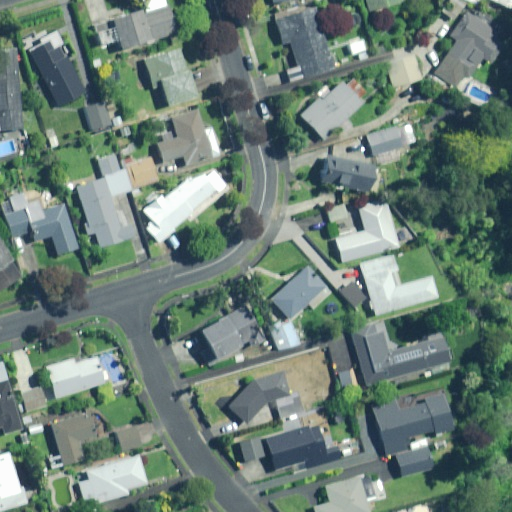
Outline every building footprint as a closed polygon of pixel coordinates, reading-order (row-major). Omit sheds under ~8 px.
[(362,0),(366,12),(399,2),(398,0),(362,0)] [(511,0),(460,0),(474,6),(476,0),(485,0),(511,11),(511,0)] [(451,21),(461,6),(453,1),(442,16),(451,21)] [(172,35),(165,5),(132,14),(131,12),(105,18),(106,21),(90,26),(96,46),(113,42),(115,50),(172,35)] [(286,43),(294,68),(282,72),(285,81),(297,77),(298,79),(330,69),(310,10),(271,23),(278,45),(286,43)] [(492,33),(464,12),(447,35),(453,40),(429,73),(450,89),(459,76),(463,79),(477,59),(484,64),(498,44),(489,38),(492,33)] [(62,57),(51,36),(24,50),(54,108),(81,94),(62,57)] [(170,51),(142,60),(140,68),(147,89),(155,87),(161,107),(191,98),(178,54),(170,51)] [(419,80),(411,53),(383,62),(391,88),(419,80)] [(0,134),(17,131),(14,72),(0,73),(0,134)] [(319,141),(358,105),(355,101),(363,93),(348,77),(339,85),(337,82),(318,100),(316,98),(296,116),(319,141)] [(499,99),(488,96),(485,106),(495,110),(499,99)] [(108,125),(101,102),(80,108),(88,131),(108,125)] [(199,132),(193,110),(167,118),(173,138),(152,145),(157,163),(179,157),(182,166),(215,155),(207,129),(199,132)] [(406,145),(400,125),(362,135),(368,157),(374,155),(377,165),(396,160),(393,149),(406,145)] [(128,190),(120,167),(116,168),(111,155),(94,161),(100,177),(71,187),(88,235),(91,234),(96,249),(130,237),(123,215),(114,218),(107,198),(128,190)] [(369,166),(315,155),(310,180),(329,184),(341,186),(364,191),(369,166)] [(128,190),(131,199),(140,196),(137,187),(155,181),(147,157),(120,167),(128,190)] [(213,191),(195,172),(187,179),(185,177),(161,200),(154,193),(143,203),(154,216),(141,228),(155,243),(213,191)] [(23,205),(19,195),(0,200),(0,210),(9,238),(27,232),(30,242),(49,236),(55,255),(74,249),(59,205),(39,211),(36,201),(23,205)] [(288,208),(292,221),(317,213),(313,200),(288,208)] [(321,210),(326,225),(345,218),(340,203),(321,210)] [(374,209),(355,214),(360,232),(330,240),(336,263),(394,248),(386,217),(377,220),(374,209)] [(0,286),(16,277),(0,251),(0,286)] [(393,270),(388,256),(355,265),(370,316),(432,298),(426,277),(390,287),(386,272),(393,270)] [(322,288),(303,265),(285,281),(287,282),(267,300),(285,321),(322,288)] [(361,298),(345,283),(335,294),(351,308),(361,298)] [(259,340),(241,306),(191,332),(206,362),(243,343),(245,347),(259,340)] [(295,344),(287,322),(266,330),(274,352),(295,344)] [(361,387),(387,380),(390,389),(418,381),(416,372),(418,371),(411,345),(384,353),(378,333),(373,334),(370,324),(345,331),(361,387)] [(100,384),(92,356),(70,363),(69,359),(41,368),(50,398),(100,384)] [(346,361),(329,366),(338,395),(355,390),(346,361)] [(265,403),(270,401),(276,419),(300,411),(293,391),(285,394),(278,373),(247,384),(222,406),(239,424),(265,403)] [(0,435),(18,431),(5,382),(0,383),(0,435)] [(390,457),(403,453),(399,440),(427,432),(428,436),(446,430),(436,394),(418,399),(419,404),(394,411),(391,397),(366,404),(381,458),(389,456),(390,457)] [(18,402),(22,414),(43,407),(39,395),(18,402)] [(91,437),(85,414),(46,425),(55,457),(46,459),(48,469),(80,460),(75,442),(91,437)] [(22,426),(25,436),(41,431),(38,421),(22,426)] [(320,447),(312,421),(234,444),(239,462),(264,455),(268,472),(288,466),(290,474),(341,459),(336,442),(320,447)] [(137,447),(131,426),(111,431),(117,452),(137,447)] [(422,448),(409,452),(403,453),(390,457),(396,478),(428,469),(422,448)] [(6,456),(0,457),(0,511),(25,504),(21,491),(18,492),(6,456)] [(142,484),(134,456),(82,471),(85,481),(74,484),(79,501),(89,498),(91,504),(124,495),(122,490),(142,484)] [(309,511),(365,511),(363,503),(370,501),(362,475),(320,487),(325,503),(309,508),(309,511)]
